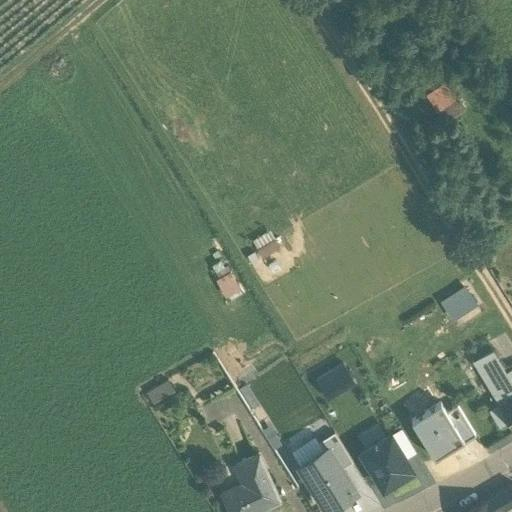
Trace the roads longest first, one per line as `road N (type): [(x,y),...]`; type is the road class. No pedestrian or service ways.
road 1 (track): [(511,329),(305,0)]
road 2 (track): [(135,0),(0,110)]
